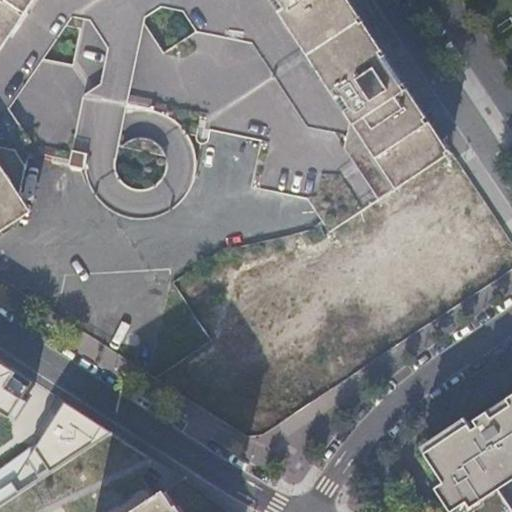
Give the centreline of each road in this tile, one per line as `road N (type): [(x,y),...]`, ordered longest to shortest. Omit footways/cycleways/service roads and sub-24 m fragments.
road 1 (residential): [(288,511),(0,331)]
road 2 (residential): [(311,511),(387,412),(511,321)]
road 3 (primary): [(444,0),(511,101)]
